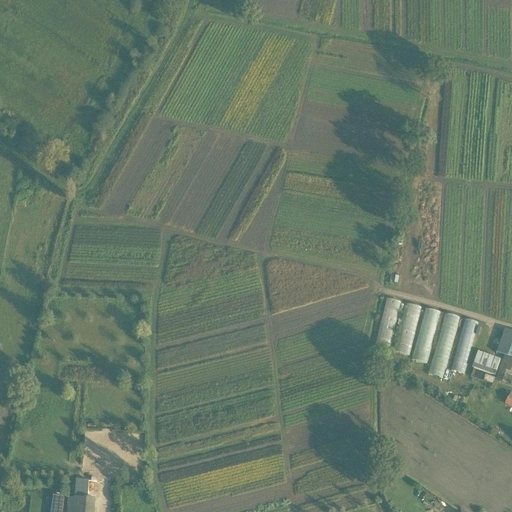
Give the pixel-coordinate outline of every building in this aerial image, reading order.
[(386,299),(376,347),(391,351),(401,302),(386,299)] [(406,304),(397,353),(411,356),(421,307),(406,304)] [(425,309),(413,361),(429,365),(441,313),(425,309)] [(444,314),(430,376),(446,380),(459,318),(444,314)] [(465,375),(478,322),(465,319),(452,372),(465,375)] [(511,332),(502,330),(496,353),(503,355),(495,382),(507,385),(511,367),(511,332)] [(485,376),(483,382),(493,386),(495,380),(485,376)] [(54,497),(52,511),(62,511),(64,498),(54,497)] [(93,511),(94,500),(68,498),(66,511),(93,511)]
